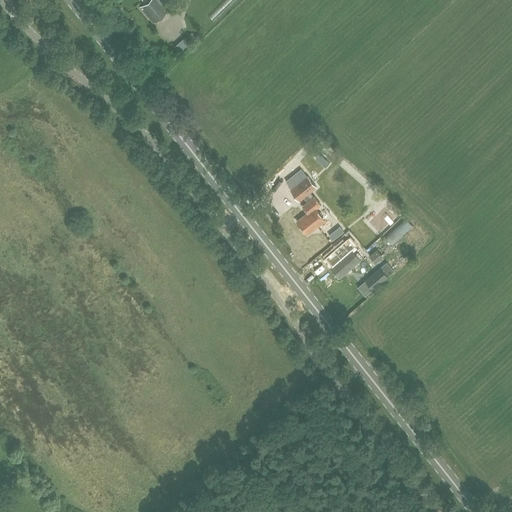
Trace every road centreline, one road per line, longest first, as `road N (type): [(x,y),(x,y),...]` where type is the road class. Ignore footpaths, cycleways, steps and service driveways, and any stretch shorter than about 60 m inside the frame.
road 1 (unclassified): [(436,511),(164,155),(1,0)]
road 2 (primary): [(474,511),(71,0)]
road 3 (track): [(297,511),(359,409)]
